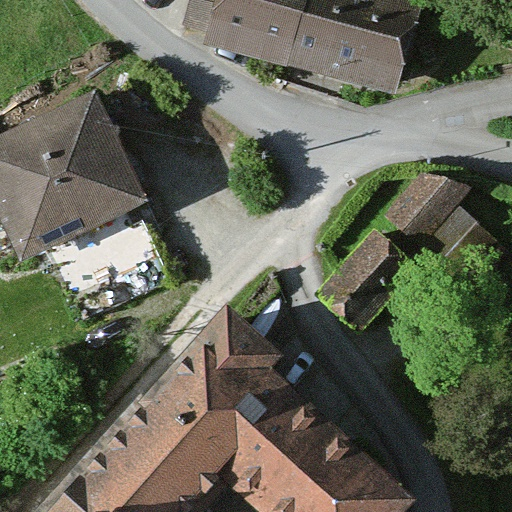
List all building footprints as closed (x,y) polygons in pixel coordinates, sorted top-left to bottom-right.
[(385,105),(413,0),(189,0),(180,33),(204,39),(199,55),(385,105)] [(149,218),(97,106),(0,150),(0,231),(21,277),(149,218)] [(474,191),(420,182),(384,223),(440,272),(479,228),(457,209),(474,191)] [(357,338),(415,277),(377,239),(318,301),(357,338)] [(215,322),(43,511),(193,511),(210,493),(231,511),(383,511),(388,507),(243,378),(258,361),(215,322)]
